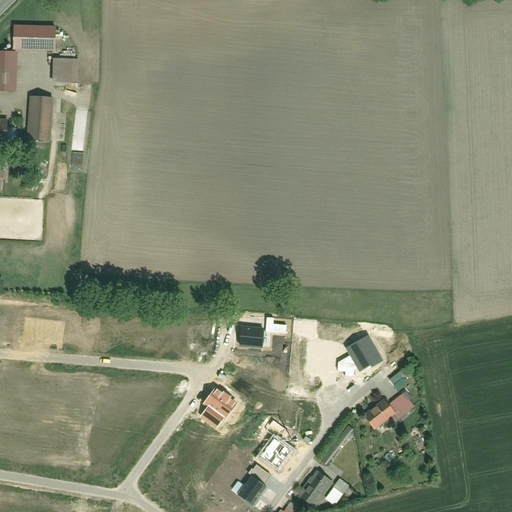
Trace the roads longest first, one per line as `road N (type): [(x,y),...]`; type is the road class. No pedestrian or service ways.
road 1 (residential): [(121,496),(208,370),(0,351)]
road 2 (residential): [(268,511),(378,383)]
road 3 (residential): [(0,474),(121,496)]
